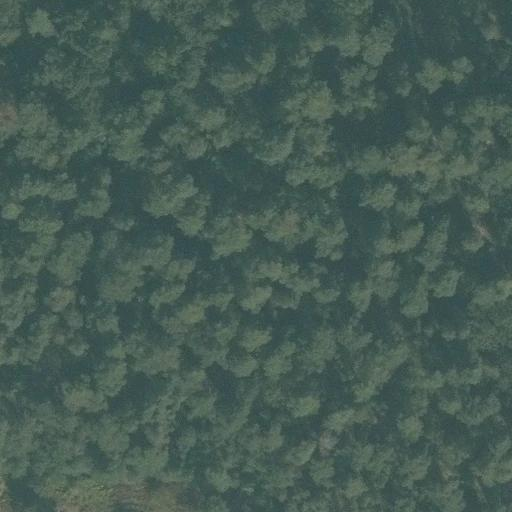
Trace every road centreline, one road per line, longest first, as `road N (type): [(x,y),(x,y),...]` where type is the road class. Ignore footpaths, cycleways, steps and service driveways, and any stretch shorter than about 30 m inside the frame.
road 1 (track): [(511,292),(450,162),(417,0)]
road 2 (track): [(72,107),(74,181),(0,351)]
road 3 (unknown): [(511,203),(447,0)]
